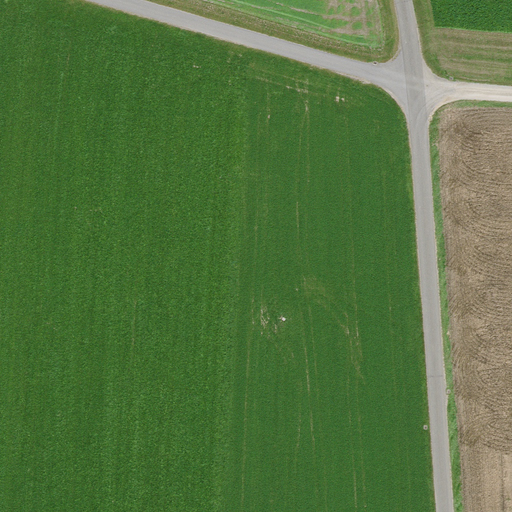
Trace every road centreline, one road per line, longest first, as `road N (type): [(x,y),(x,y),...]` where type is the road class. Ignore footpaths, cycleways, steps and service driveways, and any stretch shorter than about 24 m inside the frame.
road 1 (unclassified): [(445,511),(417,85)]
road 2 (unclassified): [(100,0),(417,85)]
